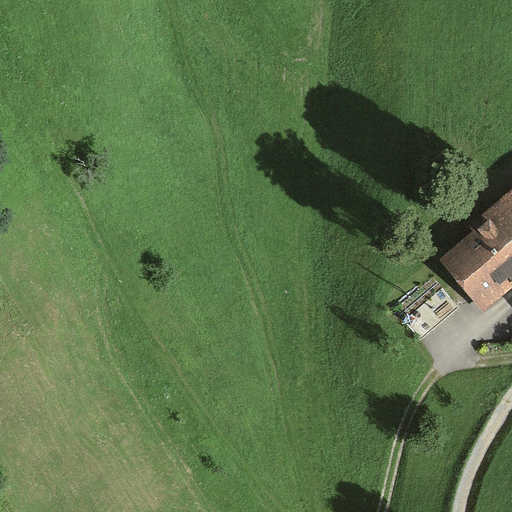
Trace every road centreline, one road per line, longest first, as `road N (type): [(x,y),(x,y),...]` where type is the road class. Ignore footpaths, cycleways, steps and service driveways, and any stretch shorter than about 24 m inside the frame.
road 1 (track): [(381,511),(420,392),(511,299)]
road 2 (track): [(457,511),(477,454),(511,398)]
